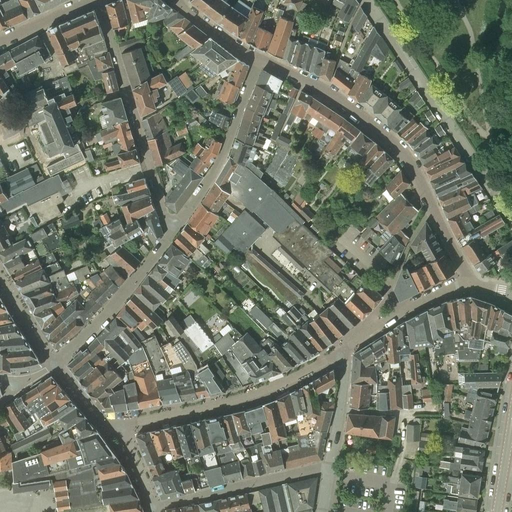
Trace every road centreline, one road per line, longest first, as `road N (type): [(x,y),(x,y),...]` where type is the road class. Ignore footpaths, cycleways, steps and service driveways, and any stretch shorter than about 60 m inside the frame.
road 1 (residential): [(469,281),(396,148),(326,90),(259,57)]
road 2 (residential): [(511,213),(365,0)]
road 3 (residential): [(170,231),(99,0)]
road 4 (residential): [(338,355),(258,395),(119,429)]
road 5 (residential): [(170,231),(219,160),(259,57)]
road 6 (residential): [(152,505),(329,466)]
road 7 (residential): [(53,365),(116,304),(170,231)]
road 8 (residential): [(469,281),(338,355)]
